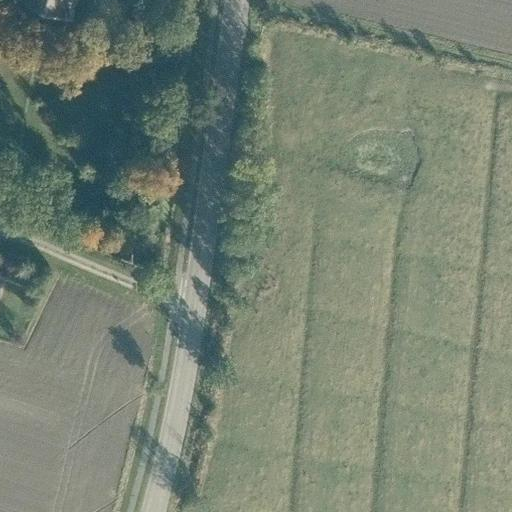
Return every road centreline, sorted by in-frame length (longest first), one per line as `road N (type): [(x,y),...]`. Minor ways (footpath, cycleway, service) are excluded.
road 1 (secondary): [(241,0),(196,310)]
road 2 (residential): [(0,234),(196,310)]
road 3 (secondary): [(196,310),(155,511)]
